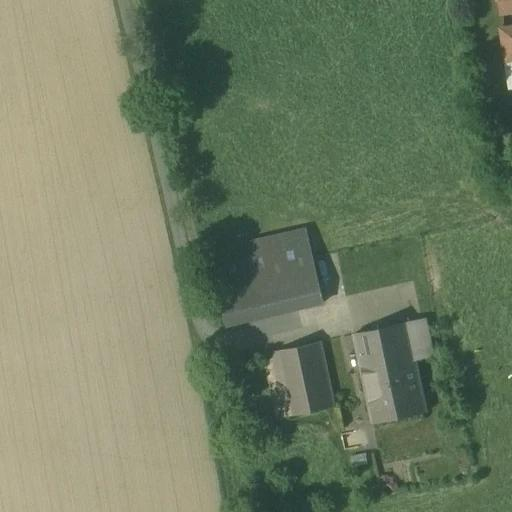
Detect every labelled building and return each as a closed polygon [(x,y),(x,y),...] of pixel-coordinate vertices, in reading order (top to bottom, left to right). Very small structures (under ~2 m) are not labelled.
[(511,31),(503,33),(507,58),(511,57),(511,31)] [(307,231),(209,254),(219,294),(251,287),(298,276),(316,271),(307,231)] [(316,271),(298,276),(305,307),(324,303),(316,271)] [(298,276),(251,287),(258,318),(305,307),(298,276)] [(251,287),(219,294),(226,326),(258,318),(251,287)] [(407,324),(353,336),(362,376),(416,365),(415,361),(407,324)] [(321,341),(264,353),(279,418),(335,405),(321,341)] [(416,365),(362,376),(372,424),(426,412),(416,365)] [(349,449),(369,443),(364,427),(344,433),(349,449)]
